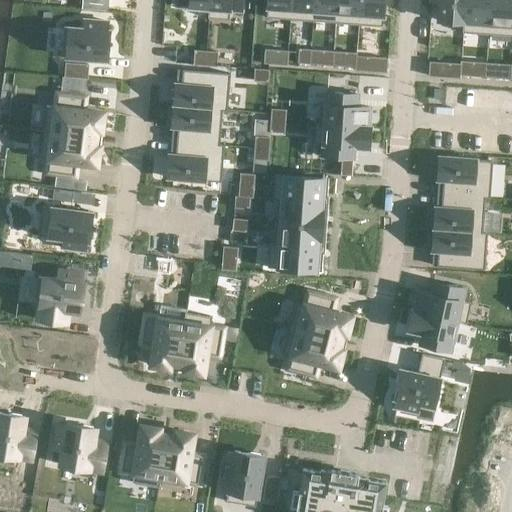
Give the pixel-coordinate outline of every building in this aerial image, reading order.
[(70,0),(70,9),(93,10),(93,0),(70,0)] [(175,0),(175,8),(189,9),(208,11),(209,11),(209,0),(175,0)] [(208,11),(207,18),(229,20),(229,12),(242,13),(242,0),(209,0),(209,11),(208,11)] [(267,0),(266,18),(290,20),(291,0),(267,0)] [(291,0),(290,20),(313,21),(314,0),(291,0)] [(314,0),(313,21),(336,23),(337,0),(314,0)] [(337,0),(336,23),(358,25),(360,0),(337,0)] [(360,0),(358,25),(382,26),(383,0),(360,0)] [(430,0),(431,1),(439,1),(438,21),(463,23),(464,23),(465,0),(430,0)] [(463,23),(462,33),(488,34),(490,0),(465,0),(464,23),(463,23)] [(511,0),(490,0),(488,34),(511,36),(511,0)] [(64,27),(61,56),(64,57),(64,59),(108,62),(109,30),(107,30),(108,19),(82,17),(82,26),(67,25),(66,27),(64,27)] [(299,49),(298,63),(310,64),(311,50),(299,49)] [(265,50),(264,64),(275,65),(276,50),(265,50)] [(276,50),(275,65),(287,65),(288,51),(276,50)] [(311,50),(310,64),(321,65),(322,51),(311,50)] [(195,51),(194,65),(205,65),(206,51),(195,51)] [(206,51),(205,65),(217,66),(218,52),(206,51)] [(322,51),(321,65),(332,66),(333,52),(322,51)] [(333,52),(332,66),(344,67),(345,53),(333,52)] [(345,53),(344,67),(355,68),(356,56),(356,53),(345,53)] [(355,68),(355,71),(367,71),(368,57),(356,56),(355,68)] [(461,64),(460,76),(485,78),(486,63),(461,61),(461,64)] [(66,63),(64,77),(87,78),(88,65),(66,63)] [(486,63),(485,78),(510,80),(511,65),(486,63)] [(449,64),(448,78),(460,79),(460,76),(461,64),(449,64)] [(254,69),(253,81),(267,82),(268,70),(254,69)] [(175,84),(173,106),(222,110),(222,111),(227,111),(230,74),(182,70),(181,85),(175,84)] [(306,88),(305,102),(316,103),(317,89),(306,88)] [(319,123),(319,124),(368,128),(368,127),(370,108),(357,107),(357,95),(327,92),(326,104),(321,104),(319,123)] [(46,106),(42,132),(95,139),(96,130),(100,131),(103,113),(83,110),(85,97),(57,94),(55,107),(46,106)] [(173,106),(172,127),(178,127),(177,142),(219,146),(222,111),(222,110),(173,106)] [(271,109),(271,120),(284,122),(285,110),(271,109)] [(271,120),(270,132),(284,133),(284,122),(271,120)] [(315,123),(313,144),(323,145),(322,157),(352,159),(353,147),(368,148),(370,127),(368,127),(368,128),(319,124),(319,123),(315,123)] [(42,132),(39,158),(49,159),(47,173),(75,176),(76,162),(96,164),(99,147),(94,146),(95,139),(42,132)] [(255,137),(254,148),(268,149),(269,138),(255,137)] [(169,155),(167,178),(221,182),(224,146),(219,146),(177,142),(175,156),(169,155)] [(254,148),(253,159),(267,160),(268,149),(254,148)] [(438,157),(437,180),(443,180),(442,194),(485,198),(485,199),(489,199),(492,161),(438,157)] [(240,174),(239,185),(253,186),(254,175),(240,174)] [(274,175),(272,200),(277,200),(277,199),(321,203),(321,201),(323,179),(274,175)] [(239,185),(238,196),(249,197),(252,197),(253,186),(239,185)] [(54,188),(52,201),(75,204),(76,191),(54,188)] [(435,208),(433,229),(482,233),(482,232),(485,199),(485,198),(442,194),(441,209),(435,208)] [(235,196),(234,208),(248,209),(249,197),(238,196),(235,196)] [(277,200),(275,222),(321,225),(323,202),(321,201),(321,203),(277,199),(277,200)] [(42,206),(38,236),(63,239),(62,247),(85,250),(86,242),(89,242),(93,213),(42,206)] [(234,219),(232,230),(246,232),(247,220),(234,219)] [(273,244),(273,245),(318,248),(318,249),(319,249),(321,225),(275,222),(273,244)] [(433,229),(431,251),(438,251),(436,267),(484,270),(487,232),(482,232),(482,233),(433,229)] [(269,243),(267,268),(316,272),(318,249),(318,248),(273,245),(273,244),(269,243)] [(223,246),(222,258),(236,259),(237,248),(223,246)] [(222,258),(221,270),(235,271),(236,259),(222,258)] [(173,260),(171,273),(191,275),(193,263),(173,260)] [(38,277),(34,306),(39,307),(37,320),(66,323),(68,310),(80,312),(84,282),(81,282),(82,274),(59,271),(58,279),(38,277)] [(418,291),(414,311),(457,321),(464,289),(434,282),(431,294),(418,291)] [(295,303),(288,328),(344,343),(351,317),(331,312),(335,299),(307,292),(304,305),(295,303)] [(412,311),(408,331),(422,334),(420,346),(450,352),(457,321),(414,311),(412,311)] [(185,321),(177,365),(185,366),(184,371),(202,374),(206,354),(219,356),(224,327),(210,325),(212,317),(185,313),(184,321),(185,321)] [(146,315),(141,343),(154,346),(151,365),(169,368),(170,363),(177,365),(185,321),(184,321),(146,315)] [(288,328),(282,353),(291,356),(288,369),(315,376),(318,363),(337,368),(344,343),(288,328)] [(422,354),(419,368),(441,372),(444,359),(422,354)] [(400,370),(393,399),(395,399),(394,408),(417,413),(419,404),(434,408),(440,378),(400,370)] [(0,464),(17,467),(18,458),(31,460),(36,432),(23,429),(25,417),(0,413),(0,464)] [(57,425),(54,448),(62,449),(59,465),(102,472),(107,443),(93,441),(96,429),(66,424),(66,426),(57,425)] [(125,444),(121,471),(134,473),(132,483),(159,487),(160,480),(161,478),(160,478),(166,435),(159,434),(159,429),(141,426),(138,446),(125,444)] [(166,435),(160,478),(161,478),(198,484),(203,456),(190,454),(193,435),(175,432),(175,436),(166,435)] [(226,452),(222,476),(230,477),(226,502),(256,507),(264,456),(234,452),(234,454),(226,452)] [(301,470),(294,511),(382,511),(387,483),(368,480),(368,478),(358,477),(358,475),(331,471),(331,473),(321,471),(321,473),(301,470)] [(267,476),(263,498),(277,501),(280,478),(267,476)]
